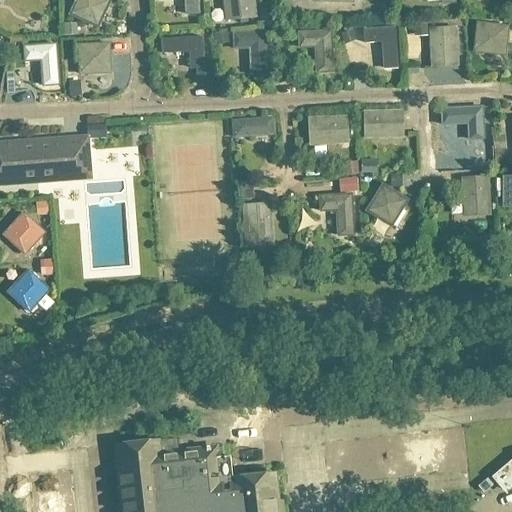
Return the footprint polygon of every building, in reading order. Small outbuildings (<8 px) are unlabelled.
[(97,29),(109,3),(103,0),(77,0),(70,16),(97,29)] [(158,0),(159,0),(170,0),(184,0),(185,15),(199,15),(198,0),(158,0)] [(224,0),(226,20),(255,17),(253,0),(224,0)] [(474,53),(504,56),(507,28),(477,24),(474,53)] [(366,45),(381,44),(383,69),(399,68),(396,28),(365,30),(366,45)] [(455,29),(430,30),(431,52),(433,52),(434,66),(457,65),(455,29)] [(300,49),(315,48),(316,74),(332,73),(330,33),(299,34),(300,49)] [(234,50),(250,50),(251,75),(267,75),(265,35),(234,36),(234,50)] [(203,37),(162,39),(163,55),(189,53),(190,69),(205,68),(203,37)] [(0,63),(11,46),(0,38),(0,63)] [(80,75),(110,74),(109,45),(78,47),(80,75)] [(25,62),(41,61),(43,87),(59,86),(56,46),(24,48),(25,62)] [(482,109),(442,111),(442,126),(468,125),(469,141),(483,140),(482,109)] [(364,114),(365,139),(387,139),(386,137),(400,136),(400,113),(364,114)] [(275,117),(231,120),(232,137),(269,134),(269,136),(274,135),(275,134),(276,133),(275,117)] [(347,144),(346,119),(311,121),(312,143),(326,143),(326,145),(347,144)] [(89,139),(0,145),(0,186),(56,183),(91,181),(91,166),(89,139)] [(489,214),(487,179),(462,180),(463,202),(465,201),(466,215),(489,214)] [(367,212),(391,227),(407,202),(383,187),(367,212)] [(321,212),(336,211),(338,237),(354,236),(351,196),(320,198),(321,212)] [(244,207),(246,242),(269,241),(268,227),(270,227),(268,205),(244,207)] [(25,256),(46,234),(23,213),(2,237),(25,256)] [(27,270),(5,293),(28,314),(50,290),(27,270)] [(159,456),(158,443),(116,447),(122,511),(282,511),(282,503),(278,504),(275,475),(232,480),(230,458),(217,459),(216,450),(159,456)] [(511,461),(491,479),(505,495),(511,489),(511,461)]
